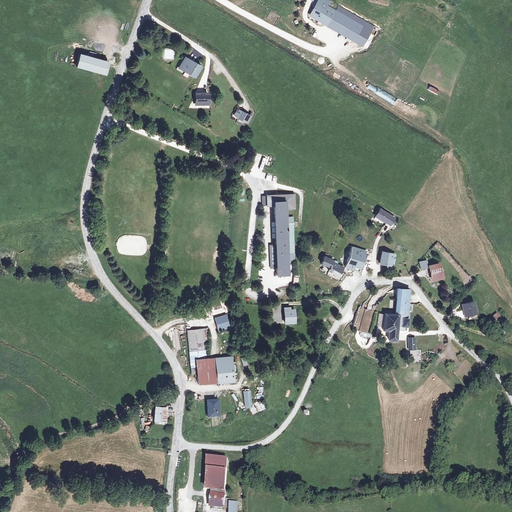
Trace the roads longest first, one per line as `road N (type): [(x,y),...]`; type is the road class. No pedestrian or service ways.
road 1 (tertiary): [(147,0),(112,93),(85,207),(91,251),(109,283),(172,356),(179,385),(173,444)]
road 2 (residential): [(173,444),(242,449),(279,432),(366,281),(413,287),(511,397)]
